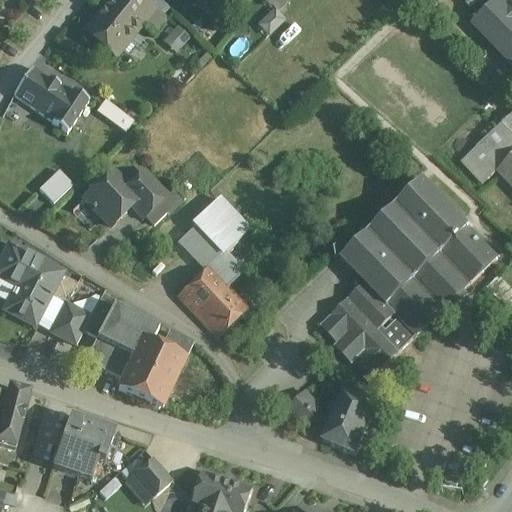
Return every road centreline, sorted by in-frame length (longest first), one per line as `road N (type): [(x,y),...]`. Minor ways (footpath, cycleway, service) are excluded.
road 1 (residential): [(0,219),(196,336),(235,382),(258,456)]
road 2 (residential): [(258,456),(0,366)]
road 3 (residential): [(420,511),(258,456)]
road 4 (residential): [(0,101),(17,64),(70,0)]
